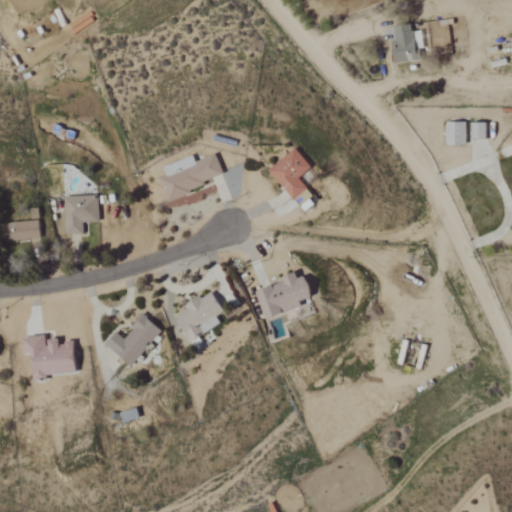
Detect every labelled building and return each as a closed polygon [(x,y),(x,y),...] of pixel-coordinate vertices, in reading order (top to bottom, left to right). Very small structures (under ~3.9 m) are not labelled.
[(396,26),(396,42),(394,42),(395,64),(418,63),(416,25),(396,26)] [(467,145),(467,122),(445,122),(446,145),(467,145)] [(488,139),(488,122),(472,123),(472,139),(488,139)] [(313,169),(299,149),(271,168),(299,208),(314,197),(300,177),(313,169)] [(194,156),(165,167),(169,178),(161,180),(168,199),(226,178),(217,154),(196,162),(194,156)] [(84,235),(84,223),(100,223),(99,196),(65,197),(66,235),(84,235)] [(42,240),(41,221),(11,222),(11,240),(42,240)] [(258,290),(268,320),(304,307),(302,302),(317,297),(309,275),(300,278),(299,276),(258,290)] [(222,324),(218,317),(226,312),(214,292),(203,299),(200,296),(185,306),(187,310),(175,317),(192,343),(222,324)] [(131,366),(163,331),(146,315),(124,339),(118,334),(108,345),(131,366)] [(78,374),(77,343),(61,343),(61,340),(48,340),(48,336),(24,337),(25,354),(34,354),(35,381),(48,380),(48,375),(78,374)]
